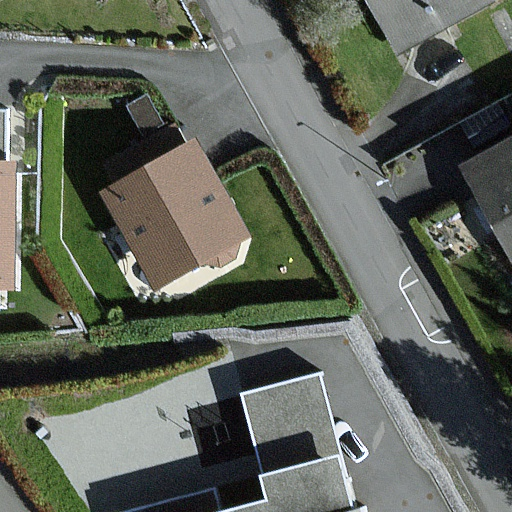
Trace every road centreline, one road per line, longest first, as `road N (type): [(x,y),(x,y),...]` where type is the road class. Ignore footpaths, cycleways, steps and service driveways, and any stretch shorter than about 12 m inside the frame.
road 1 (residential): [(257,51),(511,505)]
road 2 (residential): [(0,52),(228,62),(257,51)]
